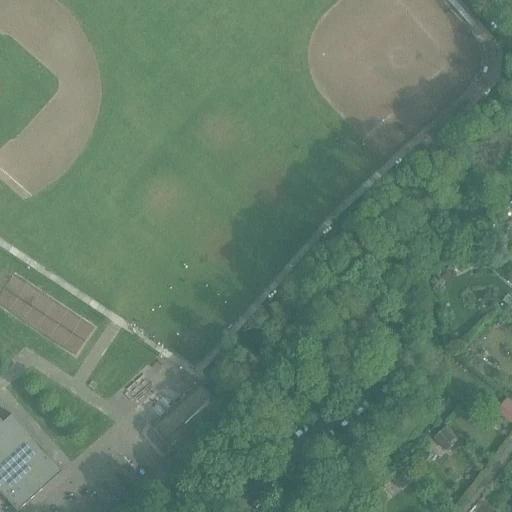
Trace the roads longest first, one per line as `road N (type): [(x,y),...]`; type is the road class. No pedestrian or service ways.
road 1 (unclassified): [(225,511),(358,395)]
road 2 (unclassified): [(395,244),(363,270),(375,364),(358,395)]
road 3 (unclassified): [(358,395),(394,366),(395,244)]
road 4 (unclassified): [(395,244),(511,130)]
